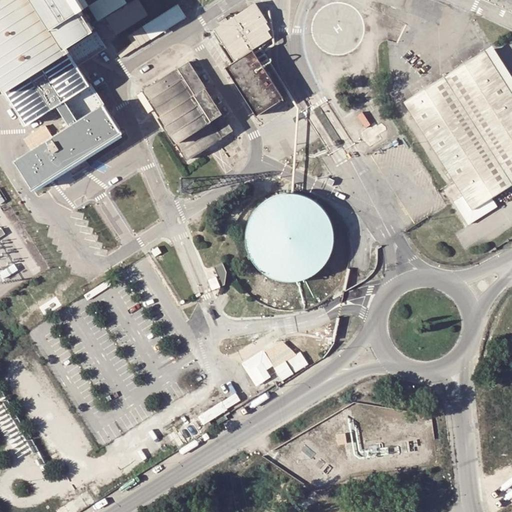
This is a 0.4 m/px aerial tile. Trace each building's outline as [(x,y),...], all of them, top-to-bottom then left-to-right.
[(0,0),(0,84),(1,87),(3,86),(27,124),(41,115),(45,122),(68,108),(78,122),(16,161),(33,188),(67,166),(83,156),(122,131),(109,112),(105,104),(100,95),(92,83),(89,85),(78,66),(107,48),(96,31),(68,49),(67,47),(55,28),(36,0),(0,0)] [(36,0),(55,28),(67,47),(95,28),(86,14),(77,0),(36,0)] [(442,17),(447,4),(437,0),(411,0),(410,4),(442,17)] [(108,24),(140,4),(138,1),(106,21),(108,24)] [(108,24),(116,36),(148,16),(140,4),(108,24)] [(267,22),(255,4),(213,30),(234,62),(226,67),(257,115),(284,98),(253,50),(272,38),(268,31),(270,29),(266,23),(267,22)] [(114,46),(122,57),(185,18),(178,6),(114,46)] [(403,106),(462,199),(454,205),(468,227),(477,222),(498,208),(494,201),(511,189),(511,77),(493,49),(403,106)] [(143,91),(187,160),(232,131),(188,62),(143,91)] [(104,93),(100,95),(105,104),(109,112),(115,109),(104,93)] [(90,167),(83,156),(67,166),(74,177),(90,167)] [(311,276),(320,269),(325,262),(330,254),(332,246),(333,237),(332,227),(329,218),(323,210),(316,202),(306,197),(295,194),(284,194),(273,197),(264,202),(255,209),(249,219),(246,229),(245,240),(247,251),(252,261),(259,269),(268,276),(278,280),(289,281),(300,280),(311,276)] [(14,264),(0,272),(0,274),(3,280),(18,271),(14,264)] [(53,297),(44,285),(34,292),(43,305),(53,297)] [(284,382),(318,361),(309,347),(275,368),(284,382)] [(252,370),(261,382),(270,376),(266,370),(273,365),(264,352),(246,365),(250,371),(252,370)] [(221,402),(197,418),(205,431),(213,426),(209,421),(226,409),(221,402)] [(179,447),(205,431),(197,418),(171,434),(179,447)] [(75,511),(95,500),(89,489),(56,510),(57,511),(75,511)]
